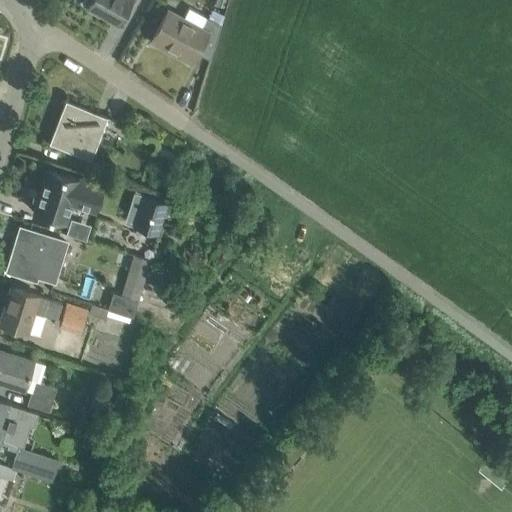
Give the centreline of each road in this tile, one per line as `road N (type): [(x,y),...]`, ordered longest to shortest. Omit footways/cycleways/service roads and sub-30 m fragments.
road 1 (unclassified): [(511,354),(36,22)]
road 2 (residential): [(0,140),(36,22)]
